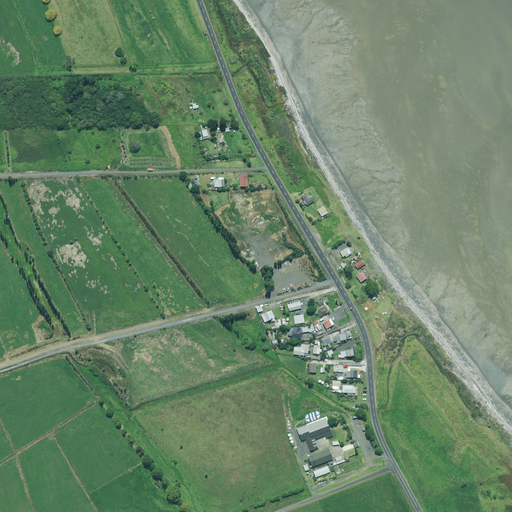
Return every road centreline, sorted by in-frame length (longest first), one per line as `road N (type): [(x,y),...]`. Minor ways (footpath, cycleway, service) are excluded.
road 1 (residential): [(336,280),(0,372)]
road 2 (secondary): [(199,0),(256,145),(336,280)]
road 3 (secondary): [(336,280),(366,338),(370,405),(395,466)]
road 4 (unclassified): [(395,466),(274,511)]
